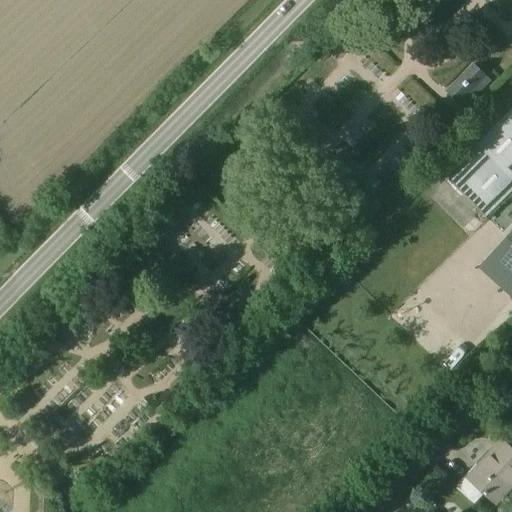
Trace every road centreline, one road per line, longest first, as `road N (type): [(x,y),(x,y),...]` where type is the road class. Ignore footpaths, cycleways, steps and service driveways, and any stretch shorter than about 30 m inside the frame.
road 1 (tertiary): [(0,302),(299,0)]
road 2 (residential): [(372,511),(468,403),(511,405)]
